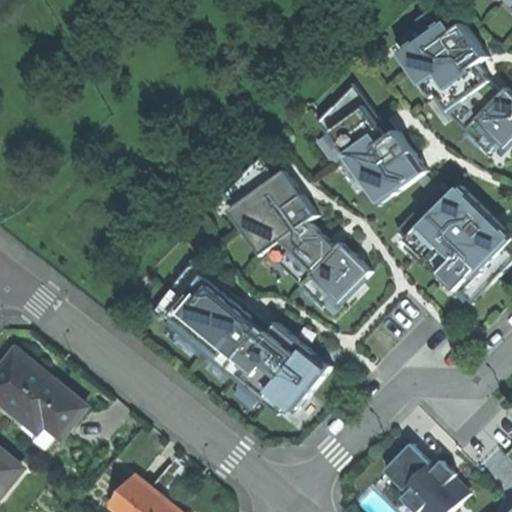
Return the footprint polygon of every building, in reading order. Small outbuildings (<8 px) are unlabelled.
[(408,51),(452,22),(439,4),(437,6),(437,7),(420,19),(423,23),(402,38),(401,37),(399,39),(408,51)] [(438,93),(482,64),(492,57),(479,39),(468,23),(458,31),(452,22),(408,51),(438,93)] [(470,132),(505,93),(497,85),(482,64),(438,93),(457,118),(470,132)] [(320,121),(330,135),(373,104),(357,83),(355,85),(356,86),(323,120),(322,119),(320,121)] [(511,88),(511,87),(505,93),(470,132),(492,153),(494,151),(493,150),(502,141),(510,148),(511,145),(511,88)] [(373,104),(330,135),(348,160),(380,137),(385,145),(401,131),(397,126),(393,120),(387,124),(373,104)] [(380,137),(348,160),(381,206),(384,205),(383,204),(396,194),(397,195),(418,180),(427,173),(431,171),(402,131),(401,131),(385,145),(380,137)] [(227,194),(236,207),(279,178),(264,156),(227,194)] [(264,247),(313,222),(322,216),(305,193),(289,170),(279,178),(236,207),(264,247)] [(442,188),(427,173),(418,180),(434,195),(442,188)] [(413,243),(459,197),(445,183),(443,185),(443,186),(442,188),(434,195),(402,229),(401,228),(399,230),(413,243)] [(477,215),(459,197),(413,243),(476,305),(478,302),(477,302),(511,265),(511,249),(498,235),(501,232),(497,227),(494,225),(495,224),(493,223),(489,227),(482,219),(483,217),(479,213),(477,215)] [(303,284),(340,248),(313,222),(264,247),(303,284)] [(345,243),(340,248),(303,284),(327,308),(329,306),(328,305),(337,296),(344,303),(375,271),(360,257),(345,243)] [(155,308),(153,311),(281,416),(283,414),(282,413),(288,405),(297,412),(299,408),(301,409),(336,367),(331,363),(330,364),(318,355),(319,354),(310,346),(281,322),(277,327),(231,289),(195,260),(193,262),(195,263),(170,293),(165,290),(154,303),(159,306),(157,310),(155,308)] [(0,375),(0,398),(30,422),(36,414),(66,438),(90,408),(20,351),(3,372),(0,375)] [(389,471),(409,490),(435,463),(416,444),(389,471)] [(0,499),(25,470),(0,449),(0,499)] [(438,459),(435,463),(409,490),(407,491),(411,495),(407,499),(420,511),(423,511),(426,510),(427,511),(455,511),(474,494),(457,478),(444,465),(438,459)] [(447,461),(444,465),(457,478),(461,474),(447,461)] [(138,476),(114,507),(120,511),(183,511),(166,498),(138,476)]
